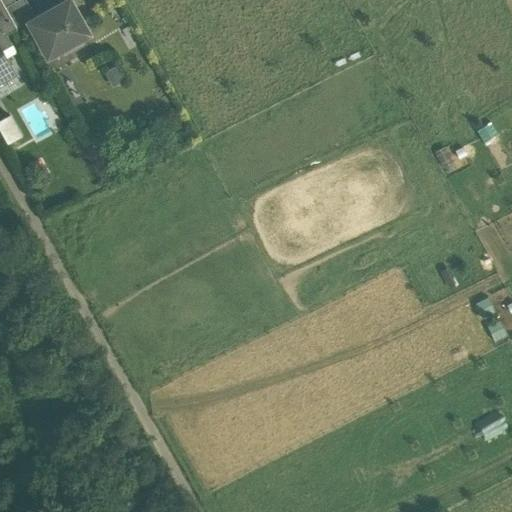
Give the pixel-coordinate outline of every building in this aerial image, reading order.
[(4,8),(0,0),(0,49),(1,51),(11,45),(6,35),(16,29),(4,8)] [(18,0),(15,2),(4,8),(16,29),(28,22),(35,18),(25,0),(18,0)] [(67,0),(35,18),(28,22),(47,56),(62,47),(66,53),(80,45),(77,39),(87,33),(68,0),(67,0)] [(0,49),(0,79),(13,72),(1,51),(0,49)] [(10,115),(0,120),(0,130),(8,144),(21,136),(10,115)]
